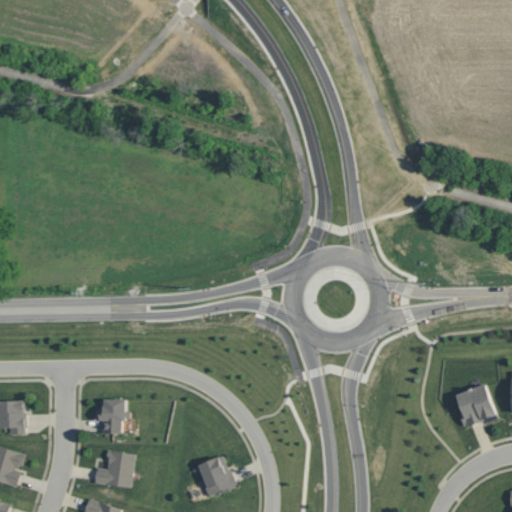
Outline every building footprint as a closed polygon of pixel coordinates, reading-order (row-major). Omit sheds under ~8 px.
[(499,413),(500,417),(485,422),(484,420),(470,426),(469,423),(466,424),(461,411),(463,410),(458,393),(488,383),(499,413)] [(0,398),(25,398),(25,412),(27,411),(28,426),(26,426),(27,433),(12,433),(12,426),(0,427),(0,398)] [(128,398),(128,409),(129,409),(132,412),(132,414),(130,417),(127,417),(127,420),(124,420),(124,432),(104,432),(104,419),(101,419),(101,410),(102,410),(102,398),(128,398)] [(0,444),(27,452),(23,465),(20,464),(19,468),(17,467),(16,469),(22,471),(18,485),(0,479),(0,444)] [(137,453),(132,486),(96,481),(98,466),(109,468),(110,460),(108,460),(109,449),(137,453)] [(238,483),(236,483),(237,486),(225,491),(224,488),(210,494),(206,484),(204,484),(203,480),(203,478),(205,477),(201,464),(225,454),(230,468),(232,467),(238,483)] [(124,508),(122,511),(86,511),(91,497),(124,508)] [(0,511),(0,499),(12,503),(9,511),(0,511)]
